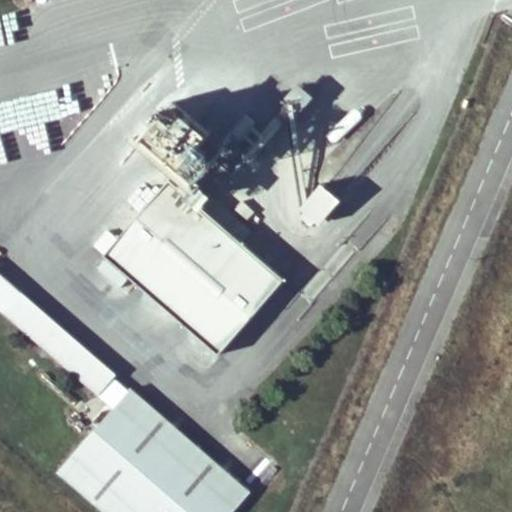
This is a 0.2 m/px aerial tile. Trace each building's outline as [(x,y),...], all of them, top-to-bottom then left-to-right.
[(297,85),(286,98),(301,110),(312,98),(297,85)] [(175,184),(109,260),(223,357),(289,281),(175,184)] [(321,226),(339,198),(317,184),(299,213),(321,226)] [(0,274),(0,310),(96,395),(115,374),(0,274)] [(132,387),(58,472),(103,511),(232,511),(251,490),(132,387)]
